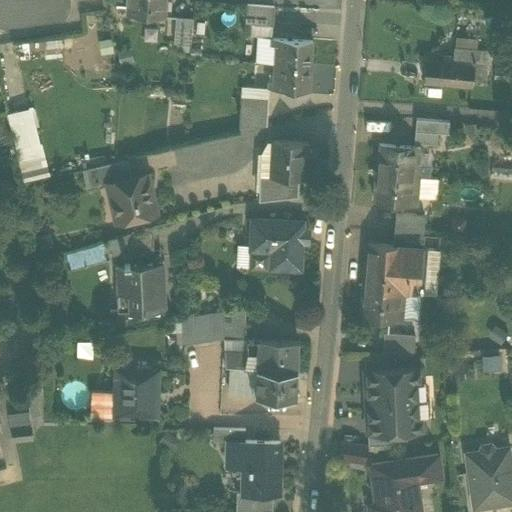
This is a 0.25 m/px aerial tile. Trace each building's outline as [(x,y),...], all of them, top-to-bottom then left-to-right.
[(164,16),(165,0),(128,0),(127,13),(164,16)] [(251,24),(273,25),(274,6),(247,3),(246,23),(251,24)] [(175,43),(190,44),(192,18),(177,17),(175,43)] [(272,37),(273,25),(251,24),(250,35),(257,35),(270,36),(272,37)] [(255,61),(274,63),(275,44),(270,43),(270,37),(270,36),(257,35),(255,61)] [(443,54),(442,62),(458,63),(459,47),(475,49),(476,38),(453,36),(452,55),(443,54)] [(275,44),(274,63),(311,65),(312,40),(270,37),(270,43),(275,44)] [(62,38),(28,41),(29,50),(45,48),(46,58),(64,56),(62,38)] [(114,52),(111,38),(98,40),(100,55),(114,52)] [(134,62),(130,47),(117,50),(120,65),(134,62)] [(441,83),(471,86),(472,80),(473,71),(473,67),(474,67),(475,49),(459,47),(458,63),(442,62),(441,83)] [(475,49),(474,67),(487,68),(488,50),(475,49)] [(423,82),(441,83),(442,62),(425,60),(423,82)] [(310,90),(311,65),(274,63),(273,82),(268,82),(267,88),(270,88),(310,90)] [(487,81),(487,68),(474,67),(473,67),(473,71),(483,72),(482,81),(487,81)] [(472,80),(482,81),(483,72),(473,71),(472,80)] [(242,96),(269,98),(270,88),(267,88),(243,86),(242,96)] [(242,96),(239,131),(267,125),(269,98),(242,96)] [(32,107),(7,113),(15,149),(40,143),(32,107)] [(414,142),(436,144),(437,132),(448,133),(449,120),(416,118),(414,142)] [(272,174),(275,140),(268,139),(262,150),(260,173),(272,174)] [(299,178),(303,178),(304,160),(306,160),(307,142),(275,140),(272,174),(272,176),(299,178)] [(15,149),(17,158),(44,152),(42,142),(40,143),(15,149)] [(379,143),(376,172),(417,175),(420,147),(379,143)] [(420,147),(417,175),(430,176),(432,148),(420,147)] [(44,152),(17,158),(23,181),(49,174),(44,152)] [(115,161),(94,166),(98,186),(107,184),(110,184),(110,181),(131,176),(127,158),(115,161)] [(86,189),(98,186),(94,166),(82,168),(86,189)] [(415,197),(417,175),(376,172),(374,200),(415,204),(415,197)] [(120,204),(123,219),(155,212),(146,173),(131,176),(110,181),(110,184),(114,200),(120,204)] [(260,173),(258,200),(298,196),(299,178),(272,176),(272,174),(260,173)] [(415,197),(438,199),(440,177),(430,176),(417,175),(415,197)] [(110,184),(107,184),(116,221),(123,219),(120,204),(114,200),(110,184)] [(395,212),(393,232),(422,234),(423,214),(395,212)] [(467,218),(451,216),(449,233),(464,235),(467,218)] [(303,220),(251,218),(250,244),(248,267),(300,270),(303,220)] [(126,233),(127,250),(153,249),(152,225),(126,233)] [(423,234),(422,234),(393,232),(392,244),(422,246),(423,234)] [(127,250),(126,233),(108,238),(112,255),(127,250)] [(366,242),(363,287),(404,291),(418,292),(422,246),(392,244),(366,242)] [(235,266),(248,267),(250,244),(236,243),(235,266)] [(418,292),(421,292),(435,293),(439,248),(422,246),(418,292)] [(115,264),(117,310),(126,309),(160,308),(163,308),(161,262),(115,264)] [(401,319),(404,291),(363,287),(360,316),(361,316),(401,319)] [(401,319),(419,321),(421,292),(418,292),(404,291),(401,319)] [(223,310),(223,325),(245,324),(244,307),(223,307),(223,310)] [(160,308),(126,309),(127,316),(160,315),(160,308)] [(179,317),(183,343),(224,336),(223,325),(223,310),(179,317)] [(246,338),(245,324),(223,325),(224,336),(224,339),(246,338)] [(509,333),(495,324),(487,336),(501,345),(509,333)] [(383,331),(381,356),(388,355),(412,354),(413,333),(383,331)] [(224,351),(246,352),(246,338),(224,339),(224,351)] [(258,338),(246,338),(246,352),(257,357),(258,338)] [(257,357),(257,367),(297,370),(298,340),(258,338),(257,357)] [(93,339),(76,339),(76,356),(93,356),(93,339)] [(257,367),(257,357),(246,352),(224,351),(225,365),(234,366),(257,367)] [(500,354),(482,355),(483,371),(501,370),(500,354)] [(364,356),(364,368),(388,367),(388,355),(381,356),(364,356)] [(114,411),(155,413),(157,368),(116,366),(115,389),(114,411)] [(256,395),(257,367),(234,366),(233,394),(256,395)] [(364,368),(367,432),(391,431),(423,430),(423,415),(419,415),(417,381),(421,381),(420,366),(388,367),(364,368)] [(295,397),(297,370),(257,367),(256,395),(295,397)] [(30,410),(32,424),(45,422),(42,385),(27,389),(30,410)] [(114,411),(115,389),(91,388),(90,415),(114,416),(114,411)] [(45,407),(45,422),(61,422),(61,407),(45,407)] [(9,413),(13,444),(34,441),(32,424),(30,410),(9,413)] [(212,441),(228,441),(228,439),(244,440),(245,428),(213,427),(212,441)] [(181,439),(167,430),(159,442),(173,451),(181,439)] [(367,432),(368,444),(392,443),(391,431),(367,432)] [(273,492),(278,492),(279,441),(244,440),(228,439),(228,441),(228,460),(248,460),(247,490),(247,491),(273,492)] [(339,457),(365,461),(367,445),(341,441),(339,457)] [(466,453),(474,507),(511,501),(511,475),(509,457),(508,447),(494,449),(490,444),(482,445),(480,451),(466,453)] [(369,505),(370,511),(417,511),(412,480),(438,475),(435,455),(372,465),(379,504),(369,505)] [(236,511),(252,511),(272,511),(273,492),(247,491),(247,490),(236,490),(236,511)]
